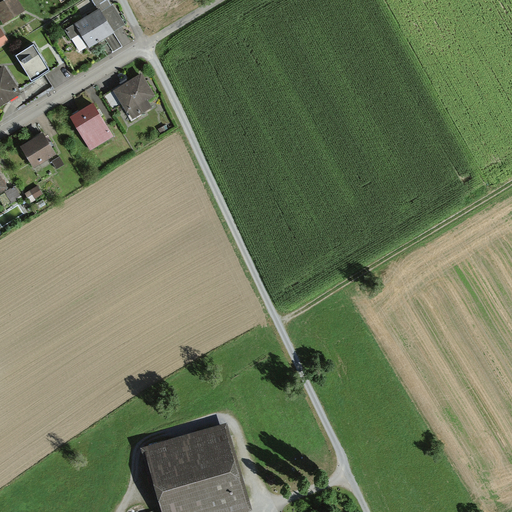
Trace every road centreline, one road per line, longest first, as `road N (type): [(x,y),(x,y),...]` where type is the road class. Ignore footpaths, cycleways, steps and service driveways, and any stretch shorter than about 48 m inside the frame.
road 1 (track): [(276,323),(121,0)]
road 2 (track): [(511,178),(276,323)]
road 3 (residential): [(0,131),(213,0)]
road 4 (track): [(363,511),(276,323)]
